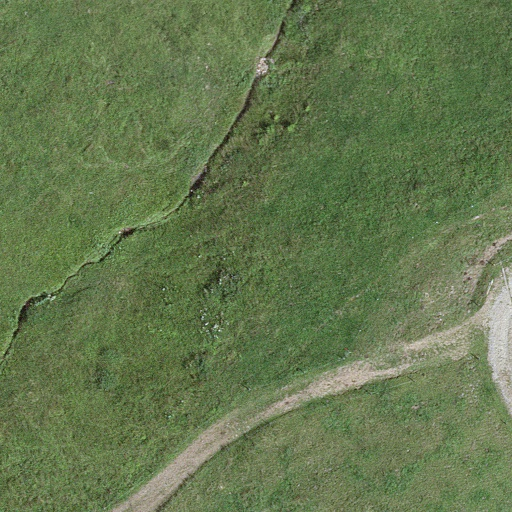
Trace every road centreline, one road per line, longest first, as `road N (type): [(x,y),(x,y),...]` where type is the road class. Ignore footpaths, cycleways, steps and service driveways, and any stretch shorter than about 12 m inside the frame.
road 1 (track): [(495,332),(251,401),(117,511)]
road 2 (track): [(511,289),(503,291),(489,364),(511,408)]
